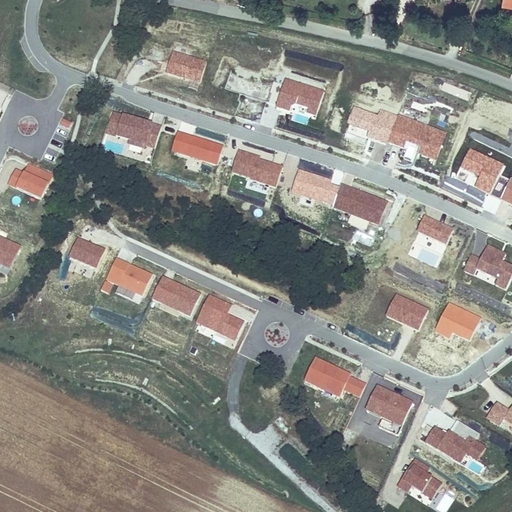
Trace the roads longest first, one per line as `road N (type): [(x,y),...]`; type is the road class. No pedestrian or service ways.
road 1 (residential): [(72,71),(396,182),(511,236)]
road 2 (residential): [(511,348),(469,381),(439,384),(141,249)]
road 3 (tertiary): [(511,86),(170,0)]
